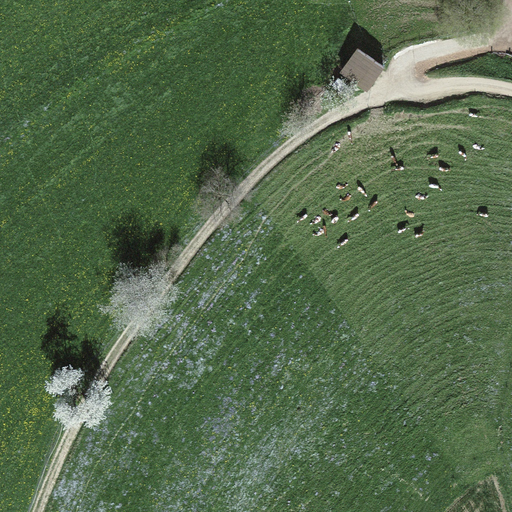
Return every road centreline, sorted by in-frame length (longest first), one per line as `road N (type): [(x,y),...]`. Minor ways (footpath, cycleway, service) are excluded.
road 1 (track): [(38,511),(117,347),(226,206),(320,122),(388,94)]
road 2 (track): [(511,90),(479,84),(388,94)]
